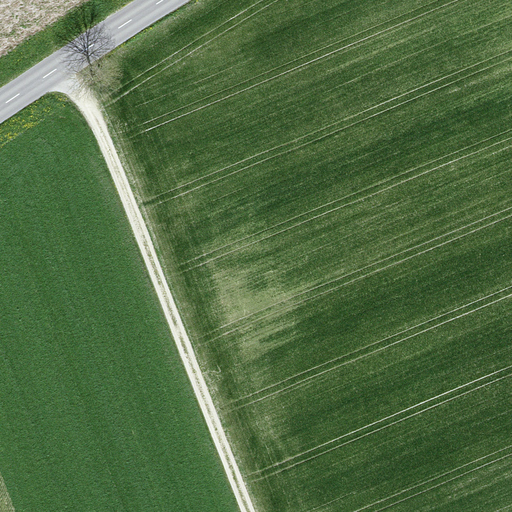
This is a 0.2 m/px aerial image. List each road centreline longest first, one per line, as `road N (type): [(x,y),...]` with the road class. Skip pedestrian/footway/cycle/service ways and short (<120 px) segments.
road 1 (track): [(242,511),(67,61)]
road 2 (tertiary): [(0,106),(164,0)]
